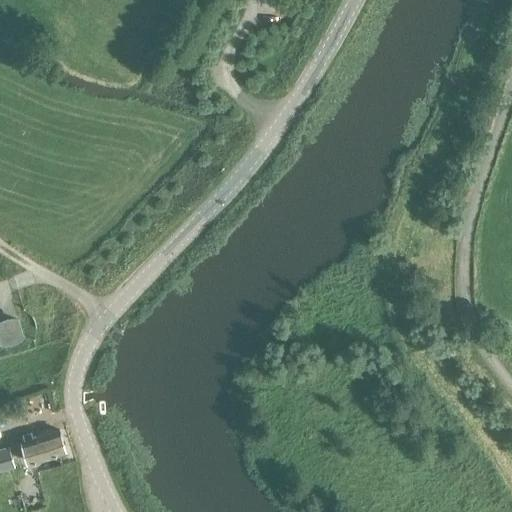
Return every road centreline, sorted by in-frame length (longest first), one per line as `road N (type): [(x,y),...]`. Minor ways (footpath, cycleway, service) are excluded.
road 1 (tertiary): [(114,511),(81,441),(73,394),(84,354),(108,314),(273,143),(358,0)]
road 2 (unclassified): [(511,382),(475,329),(460,265),(475,191),(511,85)]
road 3 (track): [(284,125),(230,86),(226,65),(262,0)]
road 4 (track): [(0,248),(108,314)]
